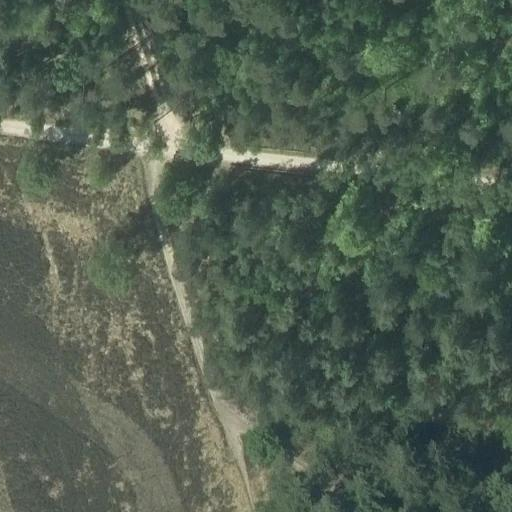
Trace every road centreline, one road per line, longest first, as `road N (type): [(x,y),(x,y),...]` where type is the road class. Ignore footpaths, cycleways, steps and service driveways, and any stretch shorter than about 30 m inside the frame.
road 1 (track): [(178,149),(511,190)]
road 2 (track): [(0,126),(178,149)]
road 3 (track): [(224,437),(318,511)]
